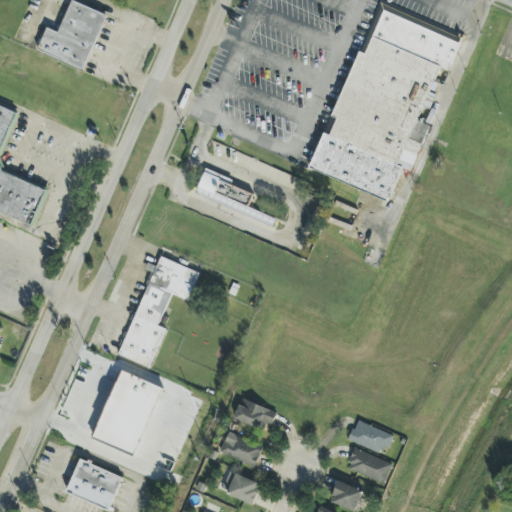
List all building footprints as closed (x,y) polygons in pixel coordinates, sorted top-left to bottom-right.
[(38,48),(47,26),(59,31),(71,0),(74,0),(107,14),(84,68),(38,48)] [(310,170),(389,201),(402,168),(412,172),(430,126),(418,121),(425,103),(432,106),(435,97),(429,95),(440,68),(449,72),(461,42),(384,12),(367,54),(360,51),(334,115),(338,117),(331,136),(324,133),(310,170)] [(0,103),(16,111),(0,148),(0,162),(3,169),(50,190),(35,225),(0,209),(0,103)] [(195,195),(275,227),(278,220),(249,208),(254,195),(232,186),(234,180),(206,169),(195,195)] [(118,353),(162,256),(200,273),(188,300),(173,293),(158,326),(165,329),(149,367),(118,353)] [(163,387),(122,370),(94,440),(135,456),(163,387)] [(278,411),(242,400),(235,419),(272,430),(278,411)] [(380,454),(383,447),(389,449),(395,436),(358,421),(350,441),(380,454)] [(263,446),(227,434),(221,455),(257,466),(263,446)] [(393,463),(355,449),(347,470),(385,484),(393,463)] [(67,491),(82,459),(123,477),(108,510),(67,491)] [(254,503),(260,482),(228,472),(222,494),(254,503)] [(355,511),(364,491),(339,481),(331,502),(355,511)]
